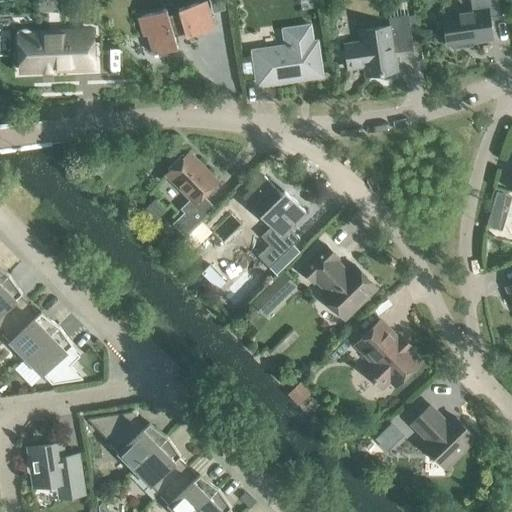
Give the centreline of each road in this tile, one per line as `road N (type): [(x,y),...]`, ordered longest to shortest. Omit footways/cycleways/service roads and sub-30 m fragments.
road 1 (residential): [(474,371),(421,279),(366,206),(276,131)]
road 2 (residential): [(474,371),(465,276),(473,182),(511,86)]
road 3 (residential): [(0,140),(176,119),(276,131)]
road 4 (residential): [(276,131),(441,108),(511,86)]
road 5 (residential): [(153,378),(0,218)]
road 6 (residential): [(287,511),(153,378)]
road 7 (residential): [(153,378),(0,408)]
